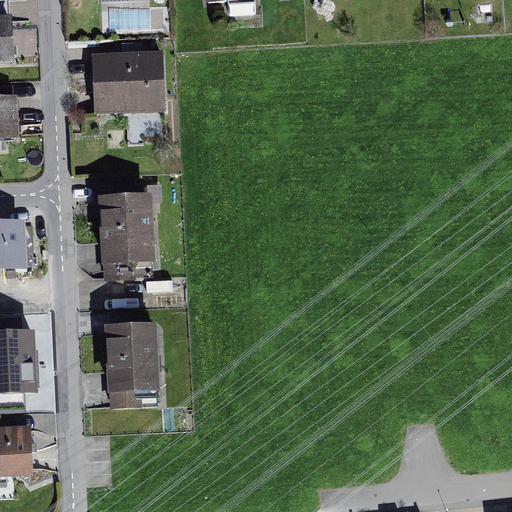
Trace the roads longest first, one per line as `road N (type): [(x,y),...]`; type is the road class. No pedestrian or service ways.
road 1 (residential): [(73,511),(59,197)]
road 2 (residential): [(59,197),(49,0)]
